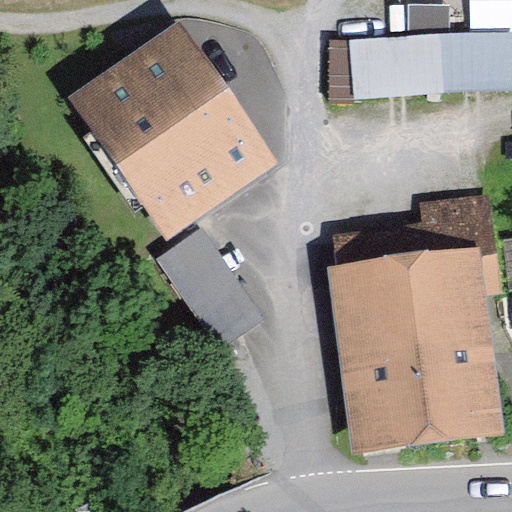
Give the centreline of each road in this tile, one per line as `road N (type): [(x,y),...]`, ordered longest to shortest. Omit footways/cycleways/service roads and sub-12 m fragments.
road 1 (unclassified): [(277,511),(334,500),(511,489)]
road 2 (track): [(196,0),(117,15),(0,21)]
